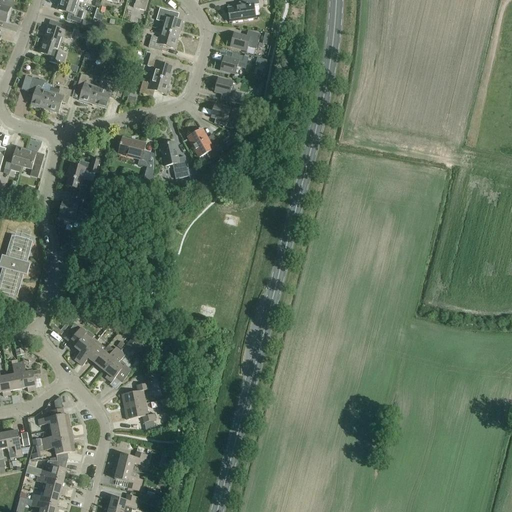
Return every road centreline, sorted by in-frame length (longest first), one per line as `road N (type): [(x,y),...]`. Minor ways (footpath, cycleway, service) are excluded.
road 1 (primary): [(217,511),(316,128),(335,0)]
road 2 (residential): [(184,0),(208,36),(187,102),(57,139)]
road 3 (residential): [(38,340),(54,275),(39,217),(57,139)]
road 4 (residential): [(68,377),(108,434),(89,511)]
